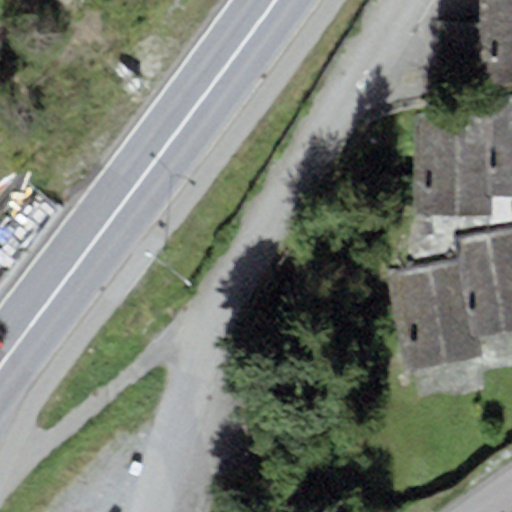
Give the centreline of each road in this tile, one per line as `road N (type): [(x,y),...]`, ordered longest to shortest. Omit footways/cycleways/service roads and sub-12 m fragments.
road 1 (residential): [(158,511),(215,303),(411,0)]
road 2 (primary): [(0,364),(263,0)]
